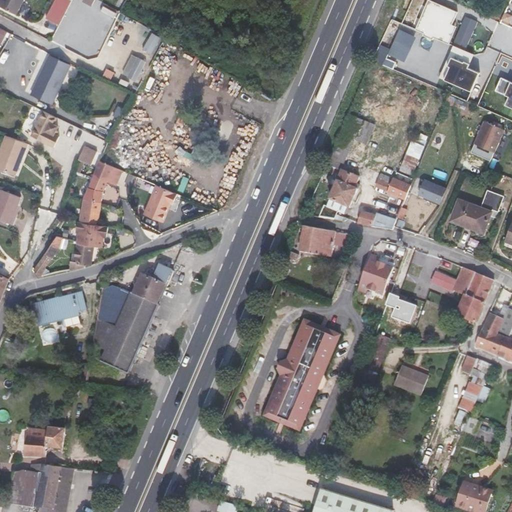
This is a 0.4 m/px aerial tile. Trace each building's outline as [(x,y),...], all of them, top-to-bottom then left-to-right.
[(20,8),(6,0),(0,0),(0,7),(17,15),(20,8)] [(6,0),(20,8),(24,0),(6,0)] [(71,3),(66,0),(55,0),(46,18),(59,25),(68,8),(71,3)] [(251,20),(255,12),(235,0),(233,0),(214,46),(225,53),(228,47),(239,21),(231,17),(235,8),(248,16),(247,17),(251,20)] [(198,48),(202,40),(182,28),(168,20),(165,26),(179,34),(178,37),(198,48)] [(182,28),(202,40),(207,32),(203,30),(206,26),(196,20),(194,25),(186,21),(182,28)] [(279,71),(294,35),(271,21),(259,50),(272,58),(269,65),(279,71)] [(238,53),(228,47),(225,53),(235,58),(238,53)] [(69,65),(49,56),(31,93),(51,103),(69,65)] [(253,95),(256,89),(244,83),(241,88),(253,95)] [(123,109),(117,106),(113,115),(119,118),(123,109)] [(56,117),(43,111),(31,136),(54,147),(59,136),(56,135),(54,134),(56,131),(58,126),(53,124),(56,117)] [(495,152),(505,130),(485,122),(475,144),(495,152)] [(329,165),(338,169),(341,163),(344,164),(354,140),(367,144),(372,132),(360,126),(358,130),(345,124),(329,165)] [(29,145),(9,136),(0,158),(0,169),(15,175),(20,161),(22,162),(29,145)] [(91,167),(97,153),(85,147),(78,161),(80,162),(89,166),(91,167)] [(411,147),(398,180),(409,184),(422,152),(411,147)] [(124,171),(115,168),(100,162),(97,169),(86,198),(81,224),(97,225),(99,210),(103,191),(107,182),(116,187),(124,171)] [(368,183),(405,198),(411,184),(409,184),(398,180),(369,169),(366,176),(368,183)] [(329,200),(350,209),(360,184),(358,183),(360,178),(342,170),(329,200)] [(410,193),(423,199),(429,182),(416,177),(410,193)] [(177,194),(156,185),(144,214),(163,222),(170,204),(172,201),(174,202),(177,194)] [(459,199),(450,221),(484,233),(492,211),(498,213),(504,196),(487,189),(481,207),(459,199)] [(20,200),(1,192),(0,194),(0,218),(9,223),(11,223),(16,209),(20,200)] [(402,207),(397,218),(403,221),(407,210),(402,207)] [(16,209),(11,223),(13,224),(19,211),(16,209)] [(392,230),(394,227),(396,221),(372,214),(372,215),(361,212),(358,224),(392,230)] [(9,223),(0,218),(0,224),(8,227),(9,223)] [(97,225),(78,223),(77,233),(80,233),(78,242),(94,245),(99,246),(101,246),(103,235),(107,236),(108,227),(97,225)] [(337,232),(305,226),(300,252),(332,257),(334,245),(341,246),(343,233),(337,232)] [(65,250),(68,240),(56,237),(34,270),(39,277),(42,275),(47,266),(59,248),(65,250)] [(90,265),(94,245),(78,242),(75,263),(72,263),(71,269),(78,268),(90,265)] [(386,294),(396,266),(371,257),(361,285),(386,294)] [(103,287),(98,319),(149,325),(159,302),(172,271),(160,265),(155,276),(151,274),(150,277),(142,273),(133,292),(111,283),(103,287)] [(458,315),(475,323),(478,324),(496,281),(487,277),(477,273),(464,268),(458,281),(437,273),(433,283),(454,292),(455,291),(466,295),(458,315)] [(395,283),(385,311),(404,318),(413,292),(402,288),(403,285),(404,286),(408,276),(399,273),(395,283)] [(0,301),(9,279),(0,274),(0,301)] [(444,290),(426,283),(422,292),(440,299),(444,290)] [(64,319),(79,315),(78,311),(86,309),(82,294),(36,306),(40,325),(64,319)] [(511,309),(509,308),(504,320),(498,332),(511,337),(511,309)] [(504,320),(490,314),(477,345),(479,347),(499,355),(506,338),(497,334),(498,332),(504,320)] [(81,323),(79,315),(64,319),(66,327),(81,323)] [(94,340),(94,345),(107,351),(102,361),(128,372),(146,332),(149,325),(98,319),(97,321),(95,337),(94,340)] [(86,336),(95,337),(97,321),(89,320),(86,336)] [(322,331),(323,327),(306,321),(289,366),(296,362),(308,327),(322,331)] [(322,331),(308,327),(296,362),(289,366),(286,374),(289,380),(276,417),(305,427),(318,391),(325,388),(328,379),(325,373),(337,337),(326,333),(328,329),(323,327),(322,331)] [(343,334),(328,329),(326,333),(337,337),(325,373),(328,379),(343,334)] [(359,386),(370,390),(371,390),(390,339),(378,334),(359,386)] [(511,339),(506,338),(499,355),(498,357),(511,361),(511,339)] [(488,375),(493,366),(493,365),(478,359),(477,359),(468,356),(462,371),(471,375),(474,370),(488,375)] [(429,376),(403,366),(395,385),(421,395),(429,376)] [(289,380),(286,374),(271,419),(308,432),(325,388),(318,391),(305,427),(276,417),(289,380)] [(63,449),(65,429),(48,427),(48,430),(28,428),(24,456),(45,457),(46,447),(63,449)] [(14,473),(9,502),(6,511),(64,511),(73,468),(41,464),(39,473),(30,471),(23,470),(14,473)] [(39,473),(41,464),(32,464),(30,471),(39,473)] [(486,511),(492,492),(465,483),(458,506),(476,511),(486,511)] [(392,511),(321,489),(313,511),(392,511)] [(245,500),(243,507),(251,509),(253,502),(245,500)]
